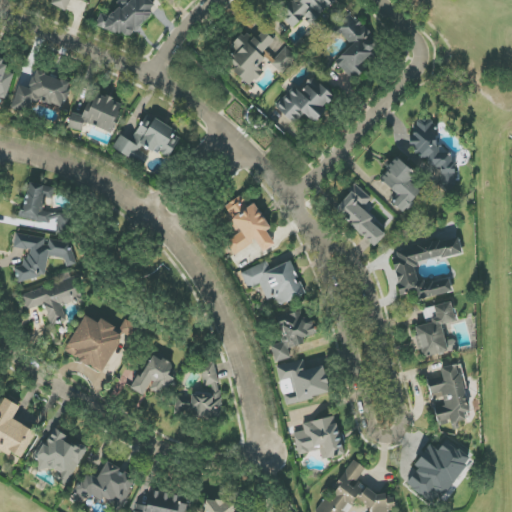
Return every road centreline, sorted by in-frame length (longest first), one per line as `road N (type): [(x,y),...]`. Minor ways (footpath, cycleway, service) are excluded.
road 1 (residential): [(0,11),(152,77),(222,127),(292,198),(330,287),(373,435),(393,437),(402,418),(373,311),(360,272),(339,246),(303,223)]
road 2 (residential): [(292,198),(405,81),(409,49),(368,0),(173,42),(152,77)]
road 3 (residential): [(263,451),(240,356),(211,287),(174,234),(112,185),(0,148)]
road 4 (residential): [(0,341),(28,368),(178,458),(203,462),(263,451)]
